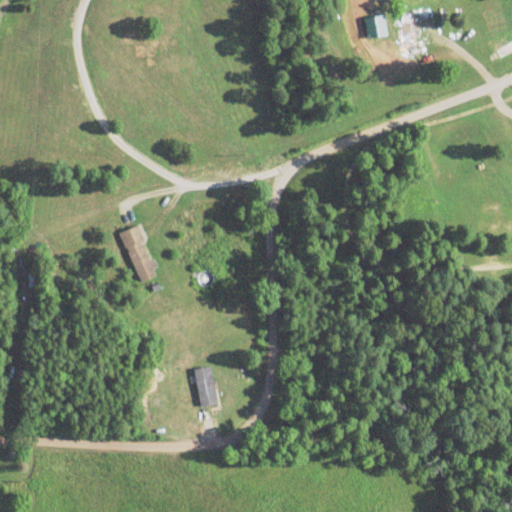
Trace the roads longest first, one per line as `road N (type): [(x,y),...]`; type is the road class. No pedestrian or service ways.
road 1 (residential): [(511,79),(280,173),(270,229),(273,356),(255,418),(216,442),(164,446),(0,436)]
road 2 (residential): [(86,0),(76,28),(79,73),(95,114),(134,156),(185,188)]
road 3 (residential): [(280,173),(127,203)]
